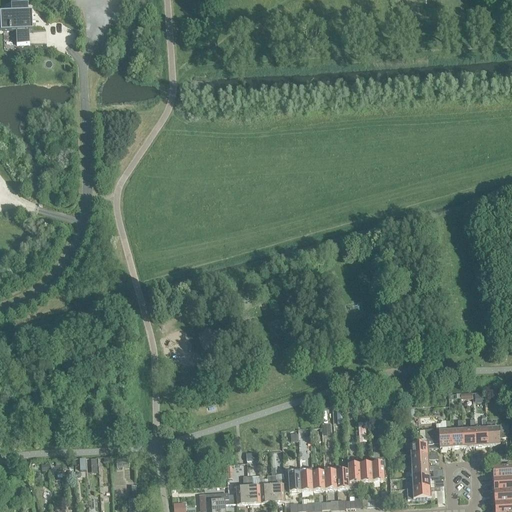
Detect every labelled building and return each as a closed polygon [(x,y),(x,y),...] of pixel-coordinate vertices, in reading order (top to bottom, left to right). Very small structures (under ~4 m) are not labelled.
[(28,13),(28,6),(11,6),(11,14),(0,14),(0,22),(1,34),(16,33),(16,47),(29,46),(29,32),(32,32),(32,13),(28,13)] [(494,430),(486,430),(487,448),(500,447),(498,429),(498,430),(498,428),(498,420),(493,420),(494,430)] [(482,431),(474,431),(475,449),(487,448),(486,430),(486,428),(485,421),(481,421),(482,431)] [(458,432),(450,432),(451,450),(463,450),(462,432),(462,430),(462,422),(457,423),(458,432)] [(470,431),(462,432),(463,450),(475,449),(474,431),(474,429),(473,422),(469,422),(470,431)] [(425,440),(433,440),(434,446),(439,446),(439,450),(439,451),(451,450),(450,432),(450,431),(449,423),(445,423),(446,433),(439,433),(438,431),(425,431),(425,440)] [(366,444),(365,424),(358,425),(359,444),(366,444)] [(330,426),(322,426),(322,438),(331,437),(330,426)] [(409,447),(410,458),(428,457),(427,451),(439,450),(439,446),(434,446),(433,440),(425,440),(419,440),(420,447),(409,447)] [(410,458),(411,469),(428,468),(428,462),(437,461),(437,457),(430,457),(428,457),(410,458)] [(373,466),(371,466),(372,484),(385,484),(383,460),(379,460),(373,460),(373,466)] [(492,470),(493,482),(511,480),(511,475),(511,465),(493,466),(493,470),(492,470)] [(371,466),(359,467),(360,485),(372,484),(371,466)] [(347,468),(347,469),(347,474),(348,474),(348,486),(349,486),(349,491),(357,491),(357,489),(360,489),(360,485),(359,467),(347,468)] [(411,469),(411,480),(429,479),(429,473),(438,472),(438,467),(430,468),(428,468),(411,469)] [(323,470),(324,475),(325,493),(337,492),(335,469),(323,470)] [(347,469),(335,469),(337,492),(349,491),(349,486),(348,486),(348,474),(347,474),(347,469)] [(299,470),(300,476),(301,494),(313,494),(312,476),(311,470),(299,470)] [(65,474),(63,479),(65,483),(70,485),(75,483),(76,478),(74,473),(69,472),(65,474)] [(324,475),(312,476),(313,494),(325,493),(324,475)] [(288,487),(284,487),(284,495),(288,494),(288,495),(301,494),(300,476),(287,477),(288,487)] [(275,477),(271,478),(273,505),(285,504),(284,495),(284,487),(284,482),(276,482),(275,477)] [(267,487),(259,488),(261,506),(273,505),(271,478),(266,478),(267,487)] [(411,480),(412,491),(430,490),(429,483),(439,483),(438,478),(431,479),(429,479),(411,480)] [(224,497),(224,502),(229,502),(236,502),(236,506),(236,507),(249,507),(247,479),(242,479),(243,489),(235,489),(236,496),(224,497)] [(252,479),(247,479),(249,507),(261,506),(259,488),(252,488),(252,479)] [(511,480),(493,482),(493,494),(511,492),(511,480)] [(430,490),(412,491),(406,491),(407,502),(430,501),(430,494),(439,494),(439,489),(432,489),(432,490),(430,490)] [(511,492),(493,494),(494,506),(511,504),(511,492)] [(128,511),(137,511),(136,499),(128,500),(128,511)] [(205,503),(205,511),(225,511),(225,507),(236,506),(236,502),(229,502),(224,502),(205,503)]
